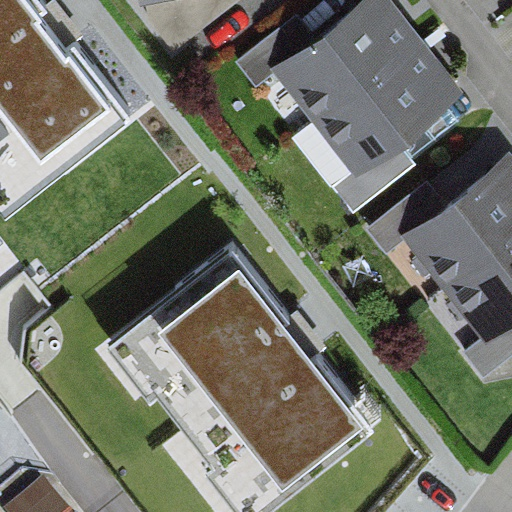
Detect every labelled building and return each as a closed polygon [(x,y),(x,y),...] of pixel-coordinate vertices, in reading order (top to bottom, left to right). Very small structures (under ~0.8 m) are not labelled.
[(117,104),(35,0),(0,0),(0,179),(7,189),(117,104)] [(359,0),(277,65),(315,113),(406,41),(374,0),(359,0)] [(444,89),(406,41),(315,113),(288,134),(326,182),(444,89)] [(439,207),(408,232),(445,280),(511,227),(511,176),(499,160),(439,207)] [(511,227),(445,280),(483,328),(511,305),(511,227)] [(371,411),(237,236),(113,330),(248,505),(371,411)] [(58,511),(41,491),(15,511),(58,511)]
